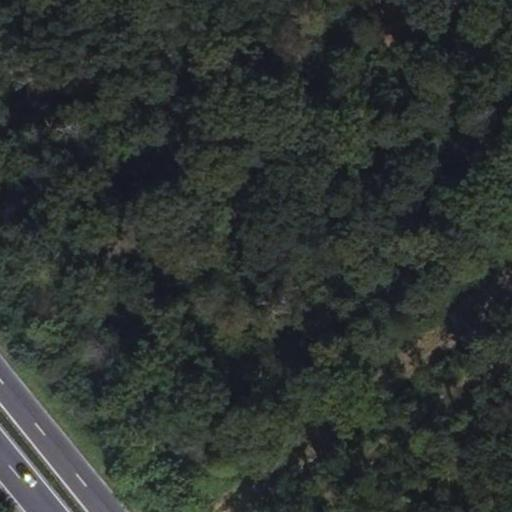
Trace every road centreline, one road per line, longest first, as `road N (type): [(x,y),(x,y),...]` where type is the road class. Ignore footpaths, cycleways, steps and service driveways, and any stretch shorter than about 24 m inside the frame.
road 1 (track): [(511,279),(221,511)]
road 2 (primary): [(102,511),(0,386)]
